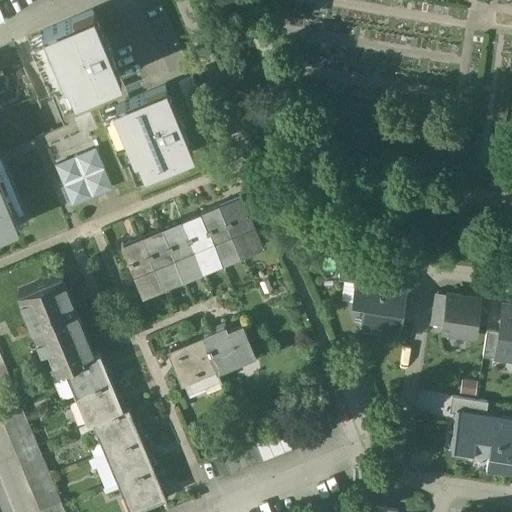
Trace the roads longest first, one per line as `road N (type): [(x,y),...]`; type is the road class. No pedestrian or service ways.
road 1 (residential): [(511,283),(427,270),(400,482),(444,488)]
road 2 (residential): [(204,511),(348,452),(351,406)]
